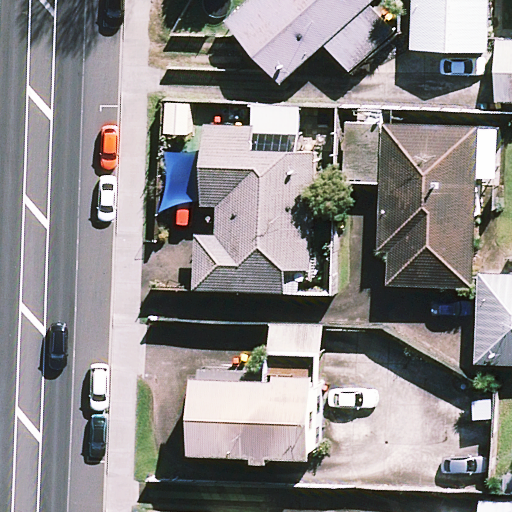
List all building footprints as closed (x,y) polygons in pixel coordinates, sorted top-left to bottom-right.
[(388,0),(265,0),(236,27),(256,48),(284,78),(292,88),(334,50),(380,8),(388,0)] [(422,0),(422,41),(421,54),(499,57),(500,45),(501,0),(422,0)] [(380,8),(334,50),(359,77),(405,35),(380,8)] [(511,45),(505,45),(503,116),(511,116),(511,45)] [(392,129),(355,128),(353,187),(390,189),(392,129)] [(481,292),(487,132),(403,128),(393,128),(389,219),(398,220),(397,241),(388,240),(388,256),(400,257),(398,289),(481,292)] [(322,274),(326,157),(263,155),(264,132),(215,130),(212,210),(228,210),(227,240),(207,239),(205,294),(296,298),(297,273),(322,274)] [(511,278),(489,278),(485,369),(511,369),(511,278)] [(204,380),(202,457),(323,461),(327,358),(276,357),(275,383),(204,380)]
